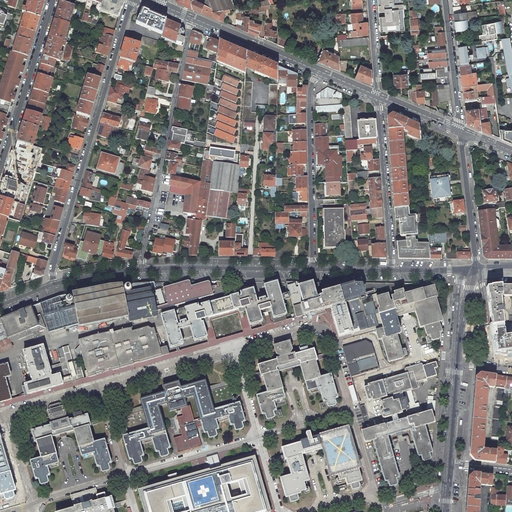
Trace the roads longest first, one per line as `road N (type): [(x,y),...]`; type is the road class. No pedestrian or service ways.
road 1 (residential): [(131,0),(52,266),(54,284)]
road 2 (residential): [(141,270),(192,20)]
road 3 (residential): [(312,269),(309,113),(316,72)]
road 4 (residential): [(0,173),(52,0)]
road 5 (residential): [(377,97),(391,270)]
road 6 (residential): [(257,107),(249,268)]
road 7 (residential): [(476,268),(459,131)]
road 8 (secondary): [(192,20),(316,72)]
road 9 (residential): [(459,131),(444,0)]
